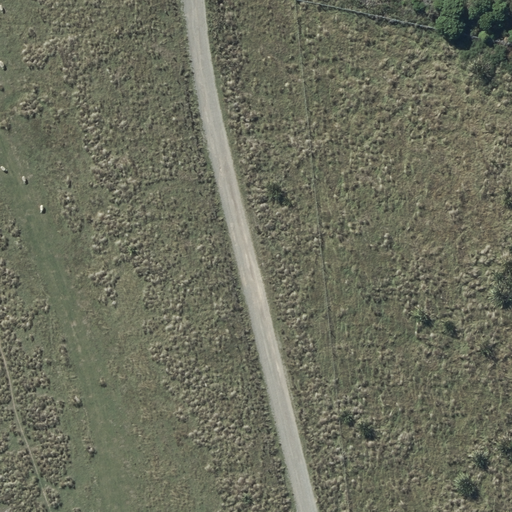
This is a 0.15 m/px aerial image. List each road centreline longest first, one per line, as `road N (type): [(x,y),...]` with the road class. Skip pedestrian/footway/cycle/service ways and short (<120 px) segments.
road 1 (track): [(198,0),(215,130),(310,511)]
road 2 (track): [(107,511),(92,406),(0,149)]
